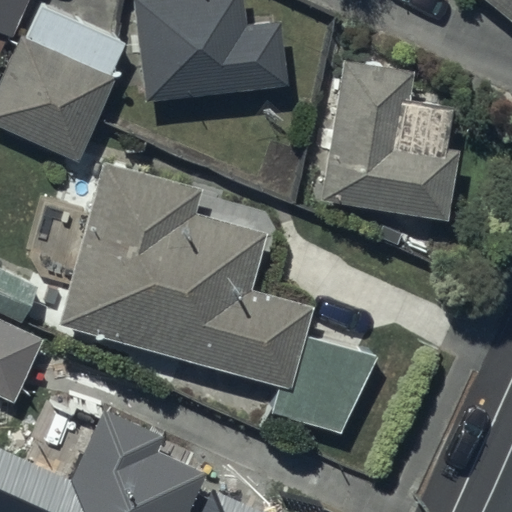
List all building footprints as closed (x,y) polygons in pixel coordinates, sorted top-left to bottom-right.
[(14,20),(0,50),(0,114),(72,146),(123,30),(54,0),(33,0),(23,24),(14,20)] [(11,0),(0,0),(0,17),(4,19),(11,0)] [(240,0),(130,0),(140,85),(283,68),(275,4),(241,8),(240,0)] [(335,41),(312,185),(442,205),(453,136),(440,134),(447,90),(404,83),(409,53),(335,41)] [(334,419),(372,342),(300,323),(308,293),(246,275),(261,219),(187,199),(195,172),(97,145),(51,311),(274,374),(266,399),(334,419)] [(0,308),(0,384),(9,389),(39,327),(0,308)] [(96,390),(42,511),(176,511),(177,511),(202,455),(154,433),(161,419),(96,390)]
